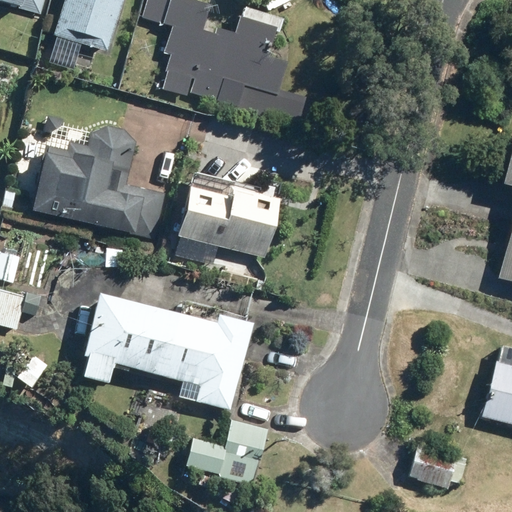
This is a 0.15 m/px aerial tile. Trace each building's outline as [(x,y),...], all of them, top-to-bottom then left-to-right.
[(0,0),(0,8),(39,18),(43,0),(0,0)] [(122,0),(63,0),(51,41),(67,45),(66,48),(83,53),(84,50),(106,56),(122,0)] [(146,0),(141,22),(169,30),(162,57),(169,59),(160,93),(186,100),(187,97),(236,110),(234,118),(267,127),(270,118),(299,126),(306,101),(278,93),(285,66),(266,61),(273,37),(277,38),(281,23),(242,12),(239,22),(237,22),(232,39),(214,34),(213,38),(201,35),(208,9),(176,0),(146,0)] [(43,151),(28,217),(132,241),(132,238),(153,243),(164,197),(125,188),(134,146),(123,134),(106,130),(89,136),(87,150),(67,146),(65,155),(43,151)] [(511,191),(511,209),(495,281),(511,285),(511,135),(510,135),(497,188),(511,191)] [(226,204),(187,195),(183,210),(176,240),(261,261),(275,201),(229,190),(226,204)] [(74,251),(74,270),(117,270),(118,252),(74,251)] [(18,258),(0,253),(0,283),(12,286),(18,258)] [(0,329),(16,334),(24,300),(0,294),(0,329)] [(193,407),(228,415),(250,330),(215,321),(213,329),(96,300),(80,363),(84,364),(79,383),(105,390),(111,369),(197,391),(193,407)] [(511,350),(498,347),(494,364),(491,364),(478,420),(511,428),(511,350)] [(258,465),(266,433),(229,424),(223,451),(190,443),(189,449),(184,448),(182,457),(186,458),(183,470),(217,479),(216,481),(250,489),(256,464),(258,465)] [(412,450),(407,478),(457,488),(463,460),(412,450)]
